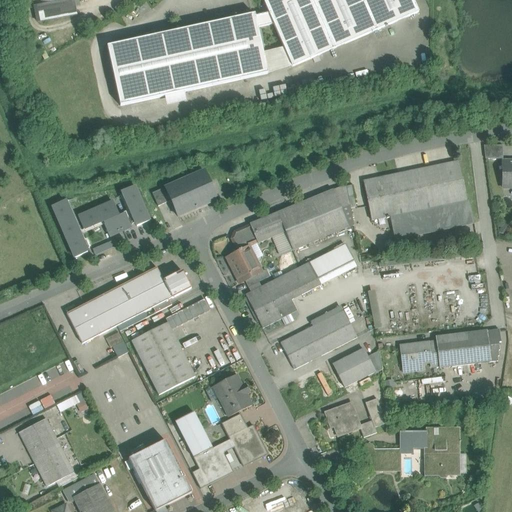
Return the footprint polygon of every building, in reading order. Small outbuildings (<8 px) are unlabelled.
[(71,0),(60,2),(35,7),(38,23),(77,16),(74,0),(71,0)] [(269,0),(264,3),(268,14),(273,25),(292,68),(418,13),(412,0),(269,0)] [(107,48),(120,107),(267,75),(257,29),(273,25),(268,14),(265,14),(265,15),(263,15),(261,15),(261,16),(259,16),(257,16),(258,17),(256,17),(255,17),(254,15),(107,48)] [(503,146),(484,146),(485,160),(503,160),(503,146)] [(458,162),(380,179),(388,218),(387,218),(387,219),(389,219),(390,219),(390,217),(466,201),(458,162)] [(511,162),(506,162),(506,169),(505,169),(503,172),(503,177),(505,179),(506,179),(506,189),(511,188),(511,162)] [(166,189),(165,189),(171,202),(178,218),(217,201),(204,172),(166,189)] [(380,179),(364,182),(372,221),(387,218),(388,218),(380,179)] [(346,186),(333,191),(341,210),(350,206),(346,187),(346,186)] [(356,208),(352,186),(346,187),(350,206),(351,209),(356,208)] [(134,187),(122,193),(123,196),(135,224),(137,227),(150,222),(134,187)] [(158,208),(171,202),(165,189),(166,189),(152,194),(158,208)] [(333,191),(277,214),(285,233),(293,251),(349,228),(341,210),(333,191)] [(68,202),(66,203),(86,250),(89,249),(83,235),(104,225),(126,216),(128,215),(132,225),(135,224),(123,196),(120,197),(127,212),(119,216),(84,231),(82,232),(68,202)] [(466,201),(390,217),(390,219),(395,240),(474,224),(470,202),(467,203),(466,201)] [(66,203),(65,202),(52,207),(75,259),(88,253),(86,250),(66,203)] [(119,216),(113,203),(78,218),(84,231),(119,216)] [(351,209),(350,206),(341,210),(349,228),(354,226),(351,209)] [(285,233),(277,214),(249,225),(250,227),(255,238),(257,244),(271,239),(285,233)] [(131,229),(126,216),(104,225),(110,238),(131,229)] [(250,227),(235,233),(232,239),(235,246),(246,242),(255,238),(250,227)] [(285,233),(271,239),(279,258),(293,253),(293,251),(285,233)] [(95,256),(114,248),(112,242),(92,251),(95,256)] [(246,242),(235,246),(239,252),(226,259),(239,285),(245,282),(256,276),(262,273),(246,242)] [(345,246),(309,264),(320,286),(356,268),(345,246)] [(251,294),(246,296),(247,298),(245,299),(257,324),(259,323),(262,329),(281,320),(281,319),(276,309),(292,301),(320,286),(309,264),(262,288),(251,294)] [(157,268),(67,315),(82,345),(153,309),(169,300),(172,299),(163,281),(157,268)] [(182,272),(163,281),(172,299),(191,290),(182,272)] [(256,276),(245,282),(248,288),(259,283),(256,276)] [(259,283),(248,288),(251,294),(262,288),(259,283)] [(368,296),(374,330),(380,329),(374,295),(368,296)] [(357,338),(374,330),(368,296),(359,299),(364,324),(353,330),(357,338)] [(169,300),(153,309),(156,314),(172,306),(169,300)] [(204,300),(166,320),(168,324),(171,331),(210,311),(204,300)] [(292,301),(276,309),(281,319),(297,311),(292,301)] [(343,312),(280,344),(294,370),(357,338),(353,330),(343,312)] [(168,324),(131,342),(159,396),(195,378),(171,331),(168,324)] [(487,332),(436,338),(436,343),(439,367),(439,369),(498,362),(497,357),(499,357),(498,351),(500,351),(499,344),(501,343),(499,331),(487,332)] [(119,332),(107,338),(117,358),(129,352),(119,332)] [(436,343),(400,347),(402,367),(412,365),(412,372),(424,371),(423,364),(430,363),(431,368),(439,367),(436,343)] [(363,350),(333,365),(345,389),(375,373),(367,358),(363,350)] [(379,352),(367,358),(375,373),(382,369),(379,352)] [(237,376),(213,388),(228,418),(253,406),(247,395),(250,394),(245,385),(242,386),(237,376)] [(80,413),(88,409),(81,393),(56,405),(60,412),(76,405),(80,413)] [(377,400),(365,404),(372,422),(374,429),(375,428),(386,424),(377,400)] [(341,409),(334,411),(334,410),(325,414),(331,429),(334,428),(338,437),(360,429),(361,429),(360,426),(351,404),(341,408),(341,409)] [(212,449),(194,413),(175,423),(194,459),(212,449)] [(240,415),(228,421),(231,428),(244,422),(240,415)] [(74,474),(46,420),(19,434),(47,488),(74,474)] [(228,421),(222,425),(229,439),(235,435),(231,428),(228,421)] [(244,422),(231,428),(235,435),(247,429),(244,422)] [(372,422),(360,426),(361,429),(360,429),(363,439),(377,434),(375,428),(374,429),(372,422)] [(268,455),(253,426),(247,429),(235,435),(229,439),(230,442),(234,448),(244,468),(268,455)] [(400,450),(400,454),(412,454),(412,443),(426,443),(426,475),(438,475),(438,477),(440,479),(445,479),(447,477),(447,475),(458,475),(458,428),(426,429),(426,434),(400,434),(400,450)] [(165,441),(129,460),(134,470),(145,493),(151,504),(155,511),(156,511),(192,494),(165,441)] [(212,449),(194,459),(199,470),(207,486),(228,476),(225,469),(229,467),(224,455),(224,453),(234,448),(230,442),(229,443),(228,442),(212,449)] [(400,454),(400,450),(366,450),(366,458),(372,458),(372,470),(400,470),(400,454)] [(134,470),(129,460),(123,463),(128,472),(134,470)] [(225,469),(228,476),(233,473),(229,467),(225,469)] [(199,470),(192,474),(200,490),(207,486),(199,470)] [(95,477),(69,491),(73,499),(100,485),(95,477)] [(113,511),(100,485),(73,499),(74,501),(79,511),(113,511)] [(73,499),(69,491),(64,494),(69,504),(74,501),(73,499)] [(151,504),(145,493),(140,496),(145,506),(151,504)]
